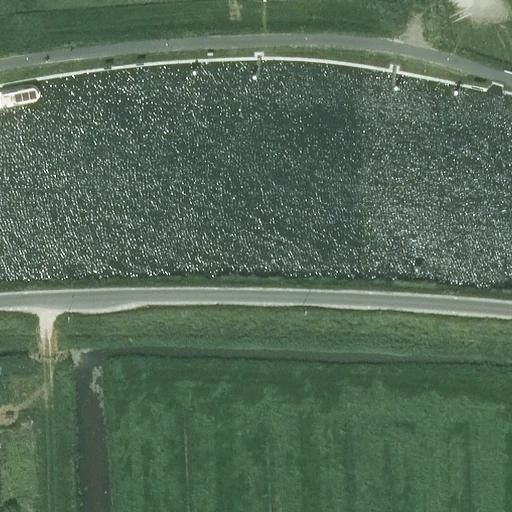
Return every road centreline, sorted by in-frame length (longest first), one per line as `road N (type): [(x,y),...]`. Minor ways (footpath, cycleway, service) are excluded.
road 1 (unclassified): [(0,64),(203,42),(313,40),(415,52),(511,80)]
road 2 (unclassified): [(0,308),(165,299),(511,316)]
